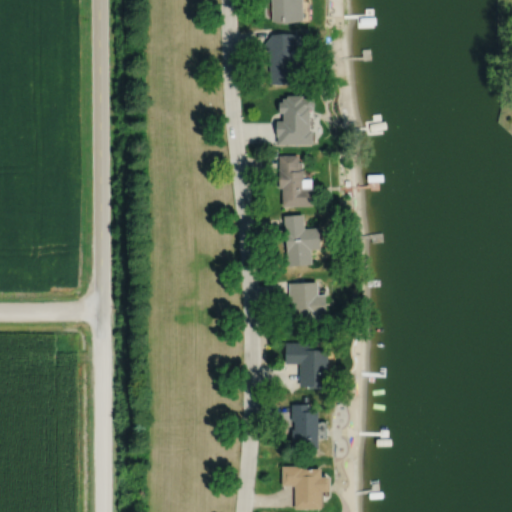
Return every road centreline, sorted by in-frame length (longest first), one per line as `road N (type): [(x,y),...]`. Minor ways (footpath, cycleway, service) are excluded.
road 1 (residential): [(228,0),(250,301),(241,511)]
road 2 (residential): [(98,0),(102,312)]
road 3 (residential): [(102,312),(102,511)]
